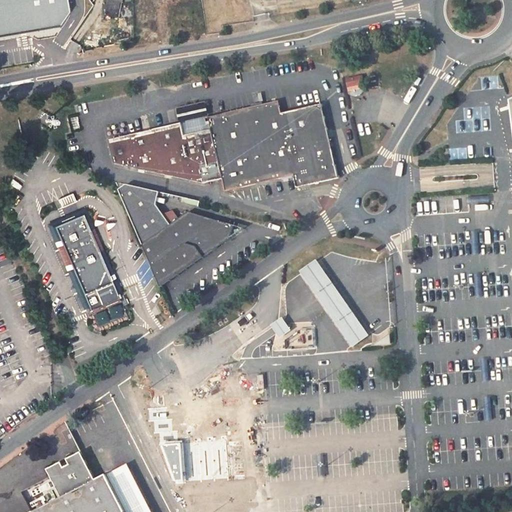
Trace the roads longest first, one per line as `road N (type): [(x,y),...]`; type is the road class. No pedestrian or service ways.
road 1 (primary): [(434,0),(0,83)]
road 2 (primary): [(0,88),(308,42),(402,19),(434,22)]
road 3 (unclassified): [(0,454),(346,214)]
